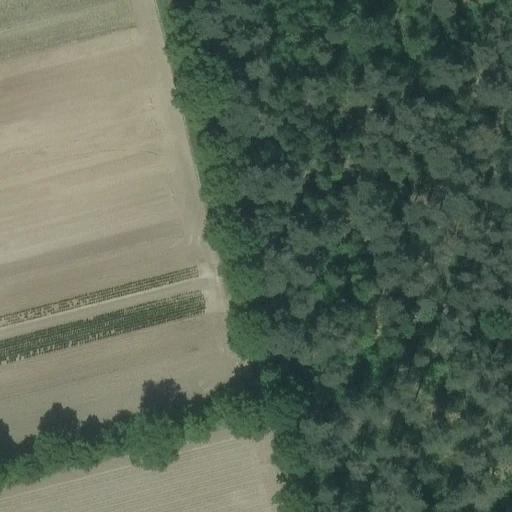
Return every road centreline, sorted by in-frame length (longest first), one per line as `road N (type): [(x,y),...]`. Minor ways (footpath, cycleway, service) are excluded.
road 1 (track): [(193,0),(320,511)]
road 2 (track): [(511,338),(289,383)]
